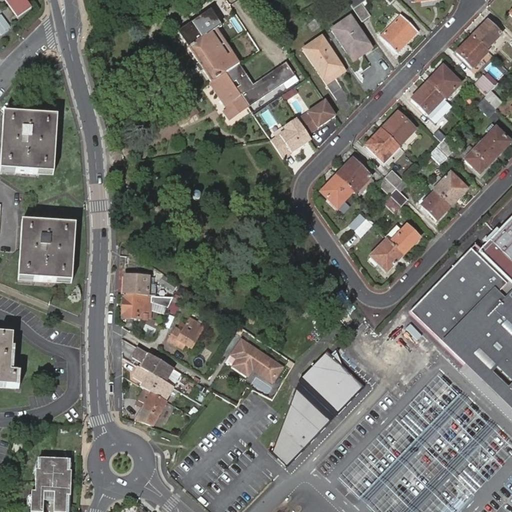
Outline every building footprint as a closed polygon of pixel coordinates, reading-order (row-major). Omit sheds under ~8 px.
[(30,9),(23,0),(2,0),(16,19),(30,9)] [(365,0),(346,0),(353,10),(361,4),(366,1),(365,0)] [(353,10),(362,22),(370,17),(361,4),(353,10)] [(213,83),(227,73),(241,64),(218,32),(222,30),(210,13),(178,35),(198,65),(204,72),(213,83)] [(403,43),(415,31),(401,17),(381,39),(397,54),(406,46),(403,43)] [(361,52),(370,46),(351,20),(333,32),(354,63),(364,57),(361,52)] [(487,24),(472,39),(486,52),(500,36),(487,24)] [(418,33),(415,31),(403,43),(406,46),(418,33)] [(486,52),(472,39),(457,54),(472,70),(488,54),(486,52)] [(332,76),(336,80),(344,74),(321,40),(303,53),(324,82),(332,76)] [(373,50),(370,46),(361,52),(364,57),(373,50)] [(256,85),(241,64),(227,73),(250,107),(251,108),(297,76),(288,63),(256,85)] [(442,69),(427,85),(443,101),(445,103),(461,87),(442,69)] [(250,107),(227,73),(213,83),(230,108),(224,112),(230,120),(250,107)] [(327,87),(336,80),(332,76),(324,82),(327,87)] [(495,89),(499,85),(490,76),(486,80),(495,89)] [(475,86),(487,98),(491,93),(495,89),(486,80),(483,77),(475,86)] [(443,101),(427,85),(422,91),(424,93),(414,103),(428,117),(443,101)] [(424,93),(422,91),(412,101),(414,103),(424,93)] [(487,98),(484,100),(490,106),(497,99),(491,93),(487,98)] [(490,106),(496,112),(503,105),(497,99),(490,106)] [(488,119),(496,112),(490,106),(484,100),(477,108),(488,119)] [(185,107),(194,119),(202,113),(193,101),(185,107)] [(337,117),(326,102),(308,114),(319,130),(337,117)] [(175,114),(183,126),(194,119),(185,107),(175,114)] [(12,143),(2,143),(0,171),(54,175),(57,118),(7,115),(6,135),(12,136),(12,143)] [(4,115),(2,143),(12,143),(12,136),(6,135),(7,115),(4,115)] [(398,115),(383,131),(400,148),(415,132),(398,115)] [(287,131),(273,141),(274,143),(283,157),(291,151),(293,153),(312,140),(298,119),(285,128),(287,131)] [(495,128),(480,144),(493,158),(499,152),(501,154),(511,143),(495,128)] [(400,148),(383,131),(367,147),(385,164),(400,148)] [(439,132),(434,137),(441,144),(443,142),(446,139),(439,132)] [(441,144),(437,149),(447,159),(453,152),(443,142),(441,144)] [(480,176),(495,160),(493,158),(480,144),(464,161),(480,176)] [(353,162),(337,178),(353,194),(355,196),(371,179),(353,162)] [(392,173),(386,180),(396,190),(403,183),(392,173)] [(449,174),(432,191),(433,192),(448,207),(465,190),(449,174)] [(353,194),(337,178),(322,195),(337,210),(353,194)] [(396,190),(386,180),(379,187),(389,197),(396,190)] [(396,190),(389,197),(401,209),(408,202),(396,190)] [(194,200),(196,201),(197,202),(199,202),(201,201),(202,201),(203,199),(204,198),(204,196),(203,194),(202,193),(201,192),(200,192),(198,192),(196,192),(195,193),(194,195),(193,196),(194,198),(194,200)] [(448,207),(433,192),(421,206),(435,221),(448,207)] [(401,209),(389,197),(383,204),(395,216),(401,209)] [(363,224),(366,221),(360,215),(356,219),(362,226),(363,224)] [(488,243),(479,252),(475,247),(410,313),(511,409),(511,217),(498,232),(496,230),(486,240),(488,243)] [(355,233),(362,226),(356,219),(349,227),(355,233)] [(26,250),(17,249),(15,279),(69,283),(72,225),(22,222),(21,243),(27,243),(26,250)] [(19,222),(17,249),(26,250),(27,243),(21,243),(22,222),(19,222)] [(369,229),(363,224),(362,226),(355,233),(360,238),(369,229)] [(395,226),(383,238),(385,240),(401,255),(418,238),(405,226),(400,231),(395,226)] [(401,255),(385,240),(369,257),(384,272),(391,266),(392,267),(395,263),(394,262),(401,255)] [(170,280),(157,271),(151,279),(164,288),(170,280)] [(123,276),(123,295),(145,295),(146,276),(123,276)] [(171,314),(178,297),(171,294),(164,311),(171,314)] [(145,295),(123,295),(122,317),(147,318),(147,309),(140,309),(141,302),(147,302),(148,296),(145,295)] [(164,308),(169,297),(156,296),(156,303),(164,308)] [(427,334),(403,310),(359,354),(383,378),(427,334)] [(166,315),(162,325),(167,328),(172,317),(166,315)] [(181,345),(184,346),(191,350),(203,329),(187,320),(179,333),(173,330),(166,341),(179,348),(181,345)] [(10,374),(12,338),(0,336),(0,389),(16,390),(17,375),(10,374)] [(257,373),(255,376),(271,387),(282,371),(242,344),(232,359),(238,364),(233,370),(247,380),(252,373),(253,371),(257,373)] [(140,388),(143,390),(164,403),(172,389),(164,384),(170,375),(173,370),(137,349),(132,357),(132,359),(143,365),(140,370),(137,368),(132,376),(132,378),(142,384),(140,388)] [(326,352),(305,374),(315,380),(333,359),(326,352)] [(315,380),(305,374),(300,380),(271,454),(285,469),(330,423),(337,416),(363,388),(333,359),(315,380)] [(193,392),(207,401),(211,392),(198,385),(193,392)] [(150,427),(165,403),(143,390),(137,401),(144,404),(141,409),(134,421),(150,427)] [(137,401),(134,405),(141,409),(144,404),(137,401)] [(337,416),(330,423),(333,426),(340,419),(337,416)] [(20,455),(23,444),(13,442),(10,452),(20,455)] [(68,459),(41,458),(40,462),(40,470),(36,469),(35,491),(31,491),(31,495),(30,510),(32,510),(32,511),(38,511),(39,511),(40,508),(40,505),(43,505),(43,493),(54,493),(54,506),(66,506),(67,495),(71,496),(72,471),(68,470),(68,464),(68,459)]
